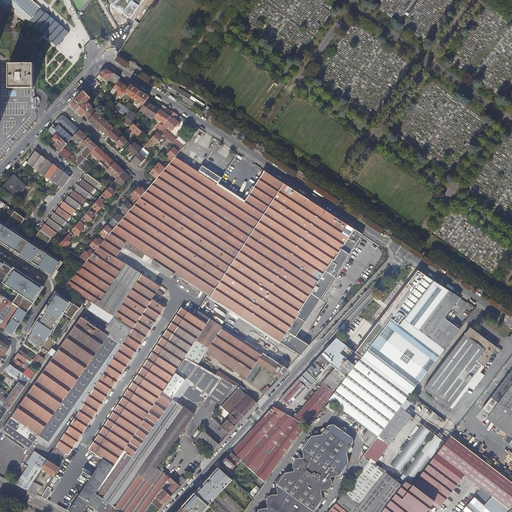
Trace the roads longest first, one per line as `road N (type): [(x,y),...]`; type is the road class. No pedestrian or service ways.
road 1 (residential): [(59,104),(99,61),(110,62),(404,252)]
road 2 (residential): [(404,252),(167,511)]
road 3 (residential): [(0,251),(52,285),(12,342)]
road 4 (residential): [(511,321),(404,252)]
